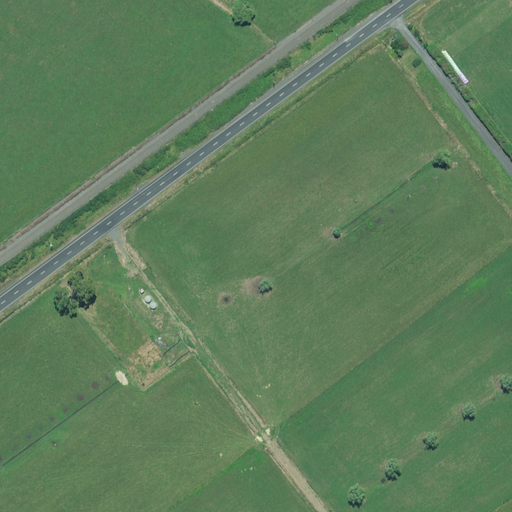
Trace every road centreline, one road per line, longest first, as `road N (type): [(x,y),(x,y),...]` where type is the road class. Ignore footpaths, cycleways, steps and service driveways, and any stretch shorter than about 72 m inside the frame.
road 1 (tertiary): [(0,302),(409,0)]
road 2 (track): [(118,214),(336,511)]
